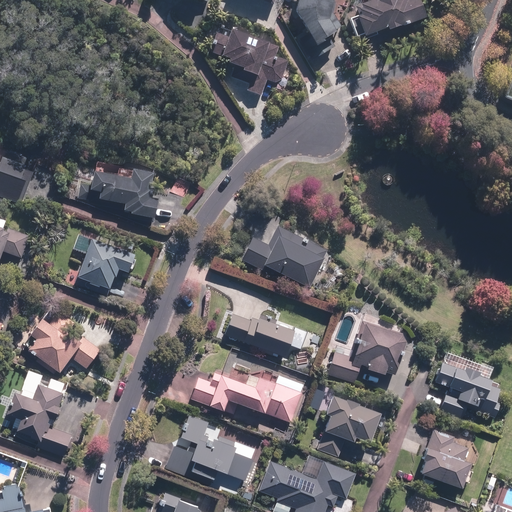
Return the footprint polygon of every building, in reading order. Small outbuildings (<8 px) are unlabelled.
[(301,0),(298,11),(312,34),(301,40),(313,60),(331,49),(336,46),(330,37),(340,31),(339,30),(343,27),(334,13),(336,0),(301,0)] [(360,17),(367,36),(390,28),(391,31),(427,18),(421,0),(417,0),(416,0),(374,0),(357,6),(360,14),(363,13),(364,15),(360,17)] [(280,46),(234,29),(231,38),(218,33),(211,52),(232,60),(231,63),(246,68),(245,71),(254,74),(248,90),(262,95),(268,79),(281,83),(289,61),(277,56),(280,46)] [(9,149),(4,160),(0,158),(0,190),(19,197),(29,169),(25,168),(29,157),(9,149)] [(136,167),(134,176),(98,169),(95,184),(82,181),(79,195),(156,211),(159,197),(150,195),(154,180),(153,180),(155,171),(136,167)] [(0,258),(4,249),(22,256),(29,234),(0,223),(0,258)] [(309,286),(326,251),(278,228),(270,245),(254,238),(244,258),(267,269),(268,266),(309,286)] [(129,271),(136,252),(125,249),(125,248),(94,236),(94,238),(80,233),(72,258),(85,262),(80,273),(112,285),(118,267),(129,271)] [(72,356),(87,367),(102,347),(84,335),(85,333),(51,308),(32,333),(38,337),(30,347),(61,370),(72,356)] [(236,311),(227,335),(286,356),(294,332),(236,311)] [(407,334),(364,321),(354,355),(336,350),(329,373),(355,381),(360,364),(395,374),(407,334)] [(447,385),(438,411),(463,420),(469,405),(480,410),(496,417),(503,400),(498,398),(503,386),(491,382),(493,378),(486,375),(488,369),(467,361),(465,367),(442,360),(435,380),(447,385)] [(238,405),(239,405),(239,406),(292,423),(302,392),(249,375),(246,383),(246,382),(202,366),(190,399),(234,415),(238,405)] [(72,433),(49,427),(61,391),(33,381),(29,394),(15,389),(8,411),(22,416),(17,429),(41,437),(37,451),(65,458),(72,433)] [(383,410),(335,395),(324,428),(325,428),(318,448),(339,456),(347,435),(372,444),(383,410)] [(194,458),(244,478),(254,451),(206,432),(211,420),(189,412),(181,437),(195,442),(193,448),(175,442),(166,467),(188,474),(194,458)] [(420,474),(463,488),(472,460),(467,458),(470,446),(452,441),(455,434),(434,427),(420,474)] [(357,472),(326,461),(319,480),(271,461),(260,489),(297,504),(294,511),(320,511),(328,491),(347,498),(357,472)] [(26,505),(21,484),(0,488),(0,511),(46,511),(45,507),(29,510),(28,504),(26,505)] [(201,511),(203,505),(180,497),(174,511),(201,511)]
